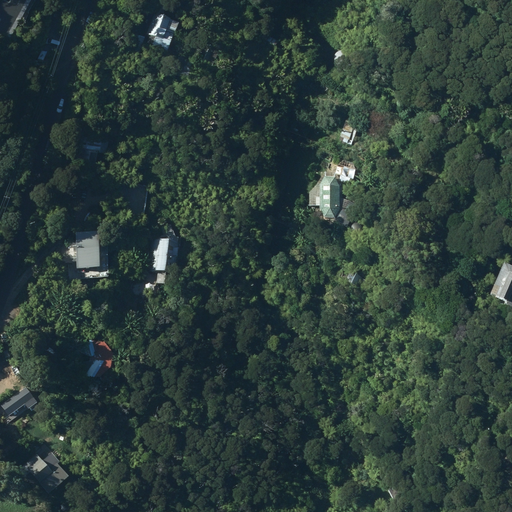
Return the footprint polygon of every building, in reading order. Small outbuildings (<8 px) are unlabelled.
[(0,0),(0,36),(8,41),(30,2),(27,0),(9,0),(9,1),(6,0),(0,0)] [(169,51),(183,14),(158,5),(144,41),(169,51)] [(261,43),(275,49),(280,41),(265,34),(261,43)] [(189,78),(192,65),(185,63),(182,76),(189,78)] [(353,141),(361,121),(352,117),(351,121),(347,119),(341,135),(345,137),(353,141)] [(104,139),(82,137),(79,166),(97,168),(99,151),(102,151),(104,139)] [(322,209),(327,217),(335,217),(347,226),(358,210),(344,200),(342,203),(342,185),(337,172),(324,172),(311,191),(311,205),(322,205),(322,209)] [(169,270),(172,238),(153,236),(149,268),(169,270)] [(108,239),(73,239),(73,285),(108,286),(108,239)] [(508,305),(511,306),(511,265),(506,263),(493,293),(510,300),(508,305)] [(354,269),(348,280),(359,286),(365,275),(354,269)] [(92,339),(80,348),(78,362),(87,374),(101,376),(113,368),(115,353),(107,341),(92,339)] [(63,354),(49,346),(44,354),(58,363),(63,354)] [(14,384),(3,370),(0,372),(0,380),(7,390),(14,384)] [(20,393),(1,405),(12,420),(18,416),(39,402),(27,385),(19,391),(20,393)] [(19,472),(36,489),(41,484),(51,493),(70,474),(59,463),(61,461),(52,452),(43,461),(37,454),(19,472)]
